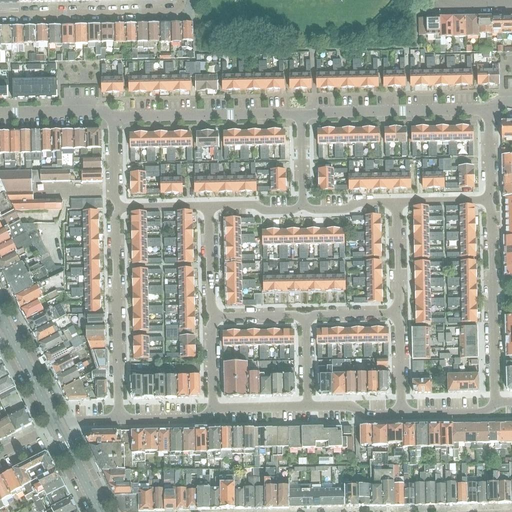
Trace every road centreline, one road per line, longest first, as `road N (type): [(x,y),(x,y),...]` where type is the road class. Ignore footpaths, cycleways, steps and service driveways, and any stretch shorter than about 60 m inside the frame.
road 1 (residential): [(118,418),(119,207)]
road 2 (residential): [(495,403),(486,199)]
road 3 (residential): [(300,113),(489,108)]
road 4 (residential): [(114,116),(300,113)]
road 5 (residential): [(0,15),(166,11),(180,0)]
